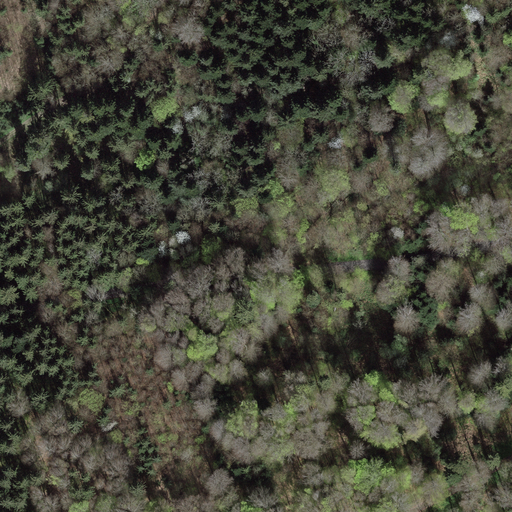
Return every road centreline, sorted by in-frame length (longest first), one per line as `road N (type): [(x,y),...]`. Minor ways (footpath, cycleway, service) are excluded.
road 1 (track): [(511,7),(376,71),(200,94),(98,89),(49,106),(0,141)]
road 2 (tertiary): [(511,243),(0,310)]
